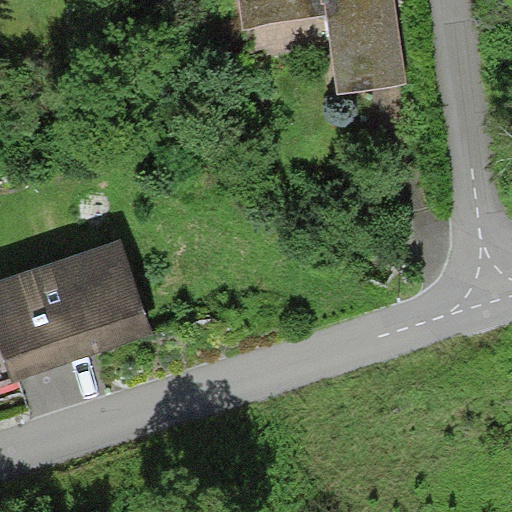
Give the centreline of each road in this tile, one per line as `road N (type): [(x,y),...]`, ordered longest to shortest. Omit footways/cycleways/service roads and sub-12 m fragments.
road 1 (residential): [(495,300),(0,451)]
road 2 (residential): [(495,300),(450,0)]
